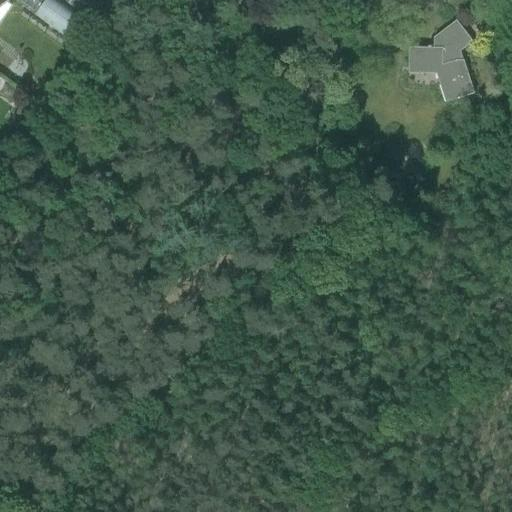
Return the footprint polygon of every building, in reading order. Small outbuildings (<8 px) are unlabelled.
[(0,0),(0,9),(12,0),(0,0)] [(97,27),(77,13),(57,0),(44,0),(33,16),(62,36),(81,49),(97,27)] [(403,0),(404,2),(411,1),(412,10),(432,7),(431,0),(403,0)] [(472,88),(464,61),(458,61),(456,55),(473,43),(456,21),(433,39),(434,48),(433,48),(433,47),(428,47),(428,48),(409,49),(409,67),(434,67),(445,103),(455,100),(474,94),(472,88)] [(25,100),(12,118),(26,128),(39,110),(25,100)]
